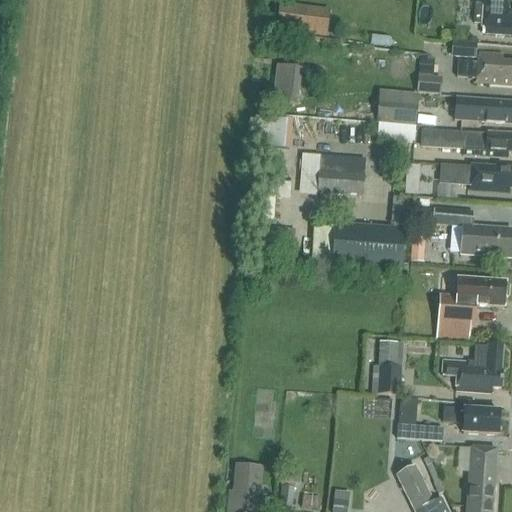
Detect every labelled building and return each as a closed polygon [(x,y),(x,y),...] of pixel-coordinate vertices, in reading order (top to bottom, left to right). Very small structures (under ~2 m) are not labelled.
[(474,24),(483,25),(482,34),(511,36),(511,12),(507,12),(507,6),(508,6),(508,0),(483,0),(483,11),(475,11),(474,24)] [(278,6),(275,31),(326,37),(329,12),(278,6)] [(476,44),(452,43),(451,58),(475,60),(476,44)] [(511,87),(511,85),(511,62),(502,62),(503,56),(479,54),(478,64),(458,62),(457,78),(476,80),(476,84),(511,87)] [(434,69),(435,55),(422,55),(422,65),(426,65),(426,69),(434,69)] [(302,69),(277,65),(271,102),(296,106),(302,69)] [(441,79),(419,78),(417,94),(439,95),(441,79)] [(511,103),(456,100),(454,122),(511,126),(511,103)] [(415,128),(416,112),(378,108),(377,124),(415,128)] [(290,140),(292,120),(265,118),(263,148),(290,151),(290,140)] [(511,153),(511,135),(487,134),(487,136),(445,133),(421,132),(420,149),(463,152),(463,156),(507,159),(507,153),(511,153)] [(281,155),(263,153),(260,177),(278,178),(281,155)] [(365,160),(319,156),(316,193),(362,197),(365,160)] [(511,171),(471,168),(471,169),(442,166),(441,184),(469,186),(469,192),(509,195),(509,189),(511,189),(511,171)] [(406,167),(405,180),(418,181),(419,168),(406,167)] [(275,184),(274,200),(288,201),(289,185),(275,184)] [(393,199),(391,225),(407,226),(409,200),(393,199)] [(433,210),(432,225),(463,228),(460,256),(510,260),(511,236),(511,231),(472,228),(473,214),(433,210)] [(408,230),(334,225),(331,263),(405,269),(408,230)] [(257,253),(289,255),(290,233),(258,231),(257,253)] [(411,249),(410,263),(424,263),(424,249),(411,249)] [(439,298),(436,342),(469,344),(470,328),(475,328),(476,308),(504,309),(504,298),(507,298),(508,287),(505,287),(506,284),(459,281),(459,278),(455,278),(454,299),(439,298)] [(397,345),(379,344),(377,367),(379,367),(377,395),(399,396),(401,368),(396,368),(397,345)] [(502,346),(487,345),(487,349),(475,348),(474,364),(457,363),(457,367),(446,366),(445,377),(456,378),(455,393),(491,396),(492,390),(501,390),(502,372),(500,372),(502,346)] [(497,437),(499,413),(464,410),(464,411),(444,409),(443,422),(463,424),(463,435),(497,437)] [(442,430),(397,427),(396,441),(441,444),(442,430)] [(472,449),(468,501),(467,511),(491,511),(496,451),(472,449)] [(421,511),(424,511),(434,506),(433,504),(414,467),(395,478),(412,511),(421,511)] [(282,475),(281,488),(287,488),(294,489),(295,476),(282,475)] [(287,488),(281,488),(279,509),(292,510),(294,489),(287,488)] [(318,511),(319,499),(303,498),(302,510),(318,511)] [(447,511),(441,500),(433,504),(434,506),(424,511),(421,511),(447,511)] [(346,511),(348,503),(333,501),(331,511),(346,511)]
